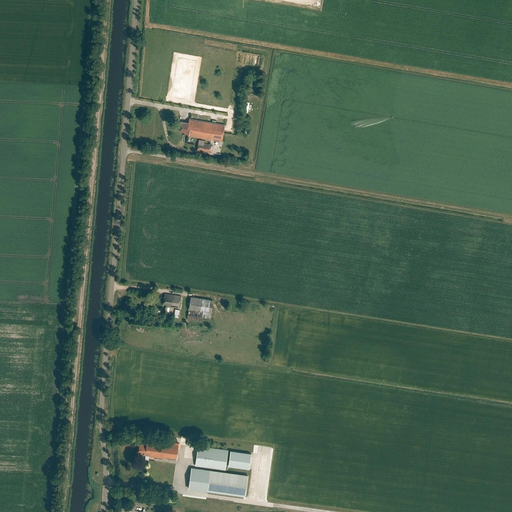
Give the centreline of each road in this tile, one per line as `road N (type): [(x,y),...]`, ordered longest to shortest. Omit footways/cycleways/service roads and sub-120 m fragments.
road 1 (track): [(106,0),(63,511)]
road 2 (unclassified): [(101,511),(105,358),(136,0)]
